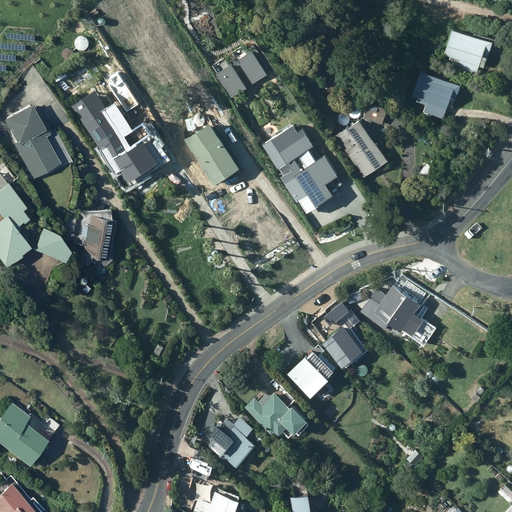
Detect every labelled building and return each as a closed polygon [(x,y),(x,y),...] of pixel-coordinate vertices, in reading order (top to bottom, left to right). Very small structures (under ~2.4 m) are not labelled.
[(495,41),(455,26),(445,54),(460,60),(457,69),(476,77),(484,57),(488,59),(495,41)] [(442,45),(431,45),(431,56),(443,55),(442,45)] [(269,74),(254,50),(237,61),(252,85),(269,74)] [(217,74),(232,97),(249,86),(234,63),(217,74)] [(454,109),(463,86),(425,70),(414,97),(420,100),(419,104),(428,108),(425,115),(443,123),(449,108),(454,109)] [(161,157),(145,135),(134,143),(97,90),(72,108),(110,163),(117,158),(131,178),(161,157)] [(14,139),(34,175),(61,160),(47,132),(52,129),(48,121),(46,122),(32,95),(4,110),(18,137),(14,139)] [(365,116),(382,123),(389,107),(372,100),(365,116)] [(363,113),(357,104),(336,118),(342,128),(363,113)] [(336,135),(363,177),(389,161),(361,119),(336,135)] [(304,167),(296,155),(315,144),(305,127),(300,130),(295,122),(264,141),(279,166),(290,159),(295,167),(282,174),(299,200),(311,193),(318,204),(334,193),(328,183),(340,175),(326,153),(304,167)] [(242,168),(213,123),(186,141),(215,186),(242,168)] [(426,178),(435,168),(429,162),(420,172),(426,178)] [(31,242),(16,222),(22,217),(23,218),(29,213),(23,205),(26,203),(9,180),(0,186),(0,210),(4,216),(0,218),(0,258),(5,265),(23,251),(21,249),(31,242)] [(116,220),(93,216),(88,239),(87,239),(85,249),(97,254),(110,257),(116,220)] [(36,247),(66,260),(72,247),(61,235),(45,228),(36,247)] [(367,297),(362,294),(353,300),(361,305),(360,306),(385,323),(389,316),(401,324),(403,319),(413,326),(421,315),(411,308),(419,295),(393,277),(385,289),(376,283),(367,297)] [(87,290),(91,284),(87,280),(82,286),(87,290)] [(332,317),(349,305),(343,297),(326,309),(332,317)] [(322,337),(341,361),(362,344),(343,320),(322,337)] [(304,348),(285,367),(302,384),(301,385),(308,392),(336,362),(320,348),(310,354),(304,348)] [(257,372),(268,383),(275,376),(264,365),(257,372)] [(463,381),(473,391),(476,387),(478,390),(483,384),(470,373),(463,381)] [(244,403),(270,427),(273,423),(278,428),(287,418),(293,425),(306,411),(291,397),(288,400),(274,387),(262,400),(254,393),(244,403)] [(0,439),(31,460),(48,434),(52,437),(60,424),(46,415),(42,420),(31,413),(30,415),(10,401),(0,415),(0,439)] [(238,465),(256,441),(247,435),(254,427),(242,418),(230,433),(216,422),(210,444),(238,465)] [(0,488),(0,509),(2,511),(27,511),(35,505),(11,479),(0,488)] [(511,498),(511,489),(505,483),(498,490),(509,501),(511,498)] [(195,511),(235,511),(240,499),(216,491),(212,502),(200,498),(195,511)] [(291,494),(293,511),(295,511),(312,510),(310,492),(291,494)]
